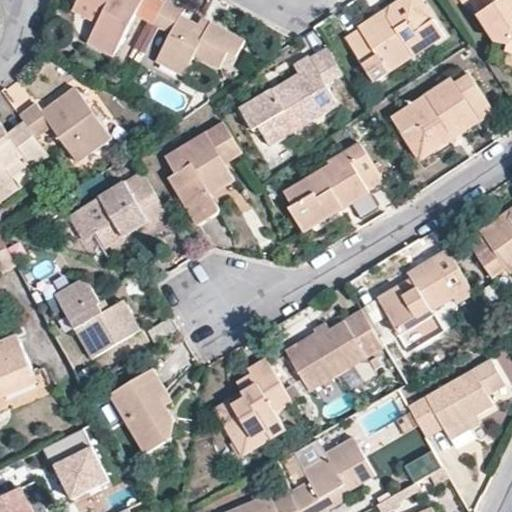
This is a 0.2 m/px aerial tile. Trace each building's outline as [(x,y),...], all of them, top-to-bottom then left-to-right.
[(101,23),(106,12),(80,0),(76,10),(101,23)] [(80,0),(106,12),(101,23),(90,42),(115,56),(137,14),(144,0),(80,0)] [(154,23),(165,2),(162,0),(144,0),(137,14),(154,23)] [(422,0),(404,0),(391,9),(389,20),(380,25),(371,22),(370,23),(361,28),(363,32),(350,40),(375,78),(387,71),(389,74),(446,37),(422,0)] [(511,0),(485,0),(491,7),(480,15),(497,40),(510,43),(508,51),(511,52),(511,0)] [(153,24),(172,35),(159,57),(186,72),(194,58),(218,72),(228,55),(236,60),(244,44),(211,26),(208,32),(198,26),(182,18),(185,12),(166,1),(165,2),(154,23),(153,24)] [(371,22),(380,25),(389,20),(391,9),(371,22)] [(201,20),(198,26),(208,32),(211,26),(201,20)] [(301,73),(305,78),(281,94),(277,89),(242,112),(253,130),(260,127),(268,140),(284,130),(288,135),(311,120),(339,101),(330,88),(347,77),(331,51),(314,61),(309,53),(295,62),(301,73)] [(182,79),(186,72),(159,57),(155,64),(182,79)] [(492,111),(465,69),(392,116),(419,159),(427,153),(447,141),(448,132),(460,125),(467,128),(468,127),(492,111)] [(305,78),(301,73),(277,89),(281,94),(305,78)] [(34,138),(48,127),(57,139),(74,162),(106,139),(72,91),(39,114),(33,106),(18,117),(23,124),(28,130),(34,138)] [(205,97),(209,103),(217,97),(213,91),(205,97)] [(212,192),(208,186),(215,181),(219,188),(234,179),(235,177),(225,161),(242,150),(225,121),(165,156),(176,174),(169,178),(197,223),(217,212),(219,209),(219,205),(212,192)] [(5,136),(10,143),(28,130),(23,124),(5,136)] [(448,132),(447,141),(467,128),(460,125),(448,132)] [(57,139),(48,127),(34,138),(42,149),(57,139)] [(11,180),(5,172),(21,160),(27,168),(30,172),(48,159),(42,149),(34,138),(28,130),(10,143),(5,136),(0,129),(0,193),(13,184),(11,180)] [(288,135),(284,130),(268,140),(272,146),(288,135)] [(325,155),(330,163),(285,190),(294,204),(290,206),(304,230),(313,225),(345,206),(342,199),(350,195),(354,201),(368,192),(371,191),(369,187),(383,179),(361,142),(342,153),(338,148),(325,155)] [(27,168),(21,160),(5,172),(11,180),(27,168)] [(124,234),(120,228),(144,215),(148,221),(167,211),(143,172),(108,191),(69,214),(85,239),(96,233),(104,245),(124,234)] [(219,188),(215,181),(208,186),(212,192),(219,188)] [(0,193),(0,206),(20,194),(13,184),(0,193)] [(378,204),(371,191),(368,192),(354,201),(362,214),(378,204)] [(511,206),(510,208),(508,219),(501,224),(498,225),(493,223),(489,222),(466,238),(491,275),(505,266),(508,272),(511,269),(511,206)] [(498,225),(501,224),(508,219),(510,208),(489,222),(493,223),(498,225)] [(148,221),(144,215),(120,228),(124,234),(148,221)] [(435,313),(432,308),(454,296),(457,301),(474,291),(463,273),(449,249),(410,272),(412,277),(418,286),(404,293),(399,285),(380,296),(393,319),(400,332),(435,313)] [(124,300),(115,305),(103,311),(98,301),(103,298),(93,280),(83,277),(56,293),(64,306),(93,357),(141,330),(124,300)] [(418,286),(412,277),(399,285),(404,293),(418,286)] [(98,301),(103,311),(115,305),(109,295),(103,298),(98,301)] [(378,301),(367,306),(375,324),(387,319),(378,301)] [(309,390),(334,375),(366,356),(384,345),(362,310),(345,319),(329,328),(319,335),(316,332),(286,349),(309,390)] [(329,328),(326,323),(315,329),(316,332),(319,335),(329,328)] [(17,337),(1,344),(0,344),(0,390),(33,377),(17,337)] [(506,385),(489,358),(426,395),(445,429),(446,432),(477,415),(494,405),(488,395),(506,385)] [(239,382),(245,393),(248,398),(236,405),(233,401),(217,410),(232,438),(247,429),(252,436),(264,429),(269,436),(284,427),(274,409),(292,399),(268,359),(248,370),(251,375),(239,382)] [(172,437),(175,420),(166,405),(172,401),(153,368),(111,392),(145,452),(172,437)] [(0,390),(0,398),(36,384),(33,377),(0,390)] [(233,401),(236,405),(248,398),(245,393),(233,401)] [(445,429),(426,395),(408,406),(428,439),(445,429)] [(446,432),(450,438),(481,420),(477,415),(446,432)] [(264,429),(252,436),(247,429),(232,438),(240,452),(269,436),(264,429)] [(112,482),(87,430),(47,450),(56,469),(59,467),(75,500),(112,482)] [(444,431),(430,440),(448,467),(461,458),(444,431)] [(319,511),(348,496),(345,490),(342,484),(361,473),(364,480),(377,472),(355,435),(327,451),(330,455),(304,469),(310,479),(291,488),(297,504),(300,511),(319,511)] [(364,480),(361,473),(342,484),(345,490),(364,480)] [(291,488),(271,495),(270,492),(224,510),(224,511),(300,511),(297,504),(291,488)] [(32,511),(21,492),(0,500),(0,511),(32,511)]
